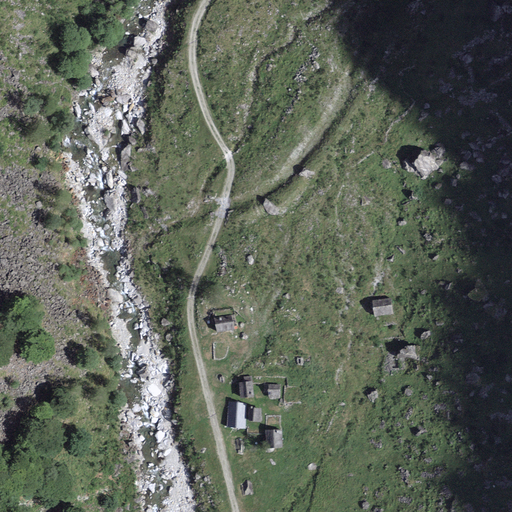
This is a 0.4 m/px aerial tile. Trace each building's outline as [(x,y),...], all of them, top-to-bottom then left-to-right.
[(391,298),(372,301),(374,317),(393,314),(391,298)] [(232,316),(214,319),(217,333),(234,330),(232,316)] [(252,383),(238,384),(240,400),(253,399),(252,383)] [(280,384),(264,383),(263,392),(269,393),(269,398),(279,398),(280,384)] [(228,402),(226,427),(243,428),(245,429),(246,419),(244,419),(245,403),(228,402)] [(262,408),(249,407),(248,421),(261,422),(262,408)] [(281,430),(265,430),(265,447),(281,447),(281,430)]
